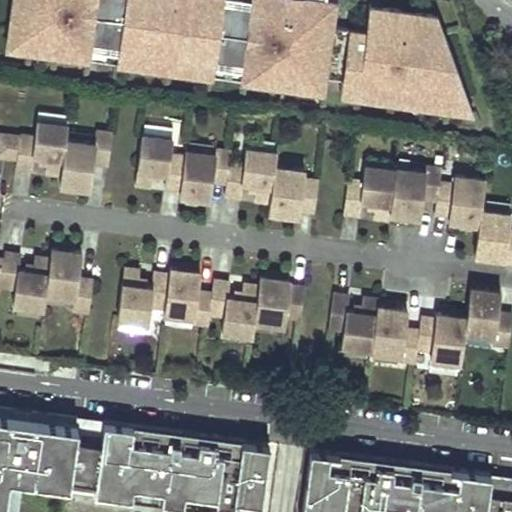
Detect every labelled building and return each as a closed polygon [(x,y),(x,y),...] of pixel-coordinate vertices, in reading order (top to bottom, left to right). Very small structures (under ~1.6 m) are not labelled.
[(13,0),(9,32),(27,35),(25,49),(58,54),(59,45),(117,53),(115,62),(148,66),(149,57),(181,62),(180,71),(212,75),(213,66),(271,74),(270,83),(304,88),(306,73),(341,78),(339,93),(372,97),(374,88),(405,92),(404,102),(451,108),(452,99),(476,102),(446,29),(434,27),(436,13),(419,11),(418,20),(400,18),(402,8),(371,4),(367,29),(323,23),(325,0),(13,0)] [(335,0),(325,0),(323,23),(332,24),(335,0)] [(419,11),(402,8),(400,18),(418,20),(419,11)] [(27,35),(9,32),(7,47),(25,49),(27,35)] [(117,53),(59,45),(58,54),(115,62),(117,53)] [(181,62),(149,57),(148,66),(180,71),(181,62)] [(271,74),(213,66),(212,75),(270,83),(271,74)] [(324,76),(306,73),(304,88),(322,90),(324,76)] [(374,88),(372,97),(404,102),(405,92),(374,88)] [(476,102),(452,99),(451,108),(480,112),(476,102)] [(59,170),(58,180),(65,181),(76,182),(88,184),(91,159),(106,160),(110,128),(96,126),(94,139),(65,135),(67,121),(38,117),(36,131),(20,129),(20,134),(0,131),(0,155),(11,157),(15,158),(14,164),(30,166),(32,151),(38,152),(46,153),(45,160),(44,168),(59,170)] [(140,135),(133,185),(149,186),(150,173),(151,166),(159,167),(165,168),(163,184),(179,186),(179,191),(209,194),(211,176),(226,178),(224,190),(240,192),(242,177),(248,178),(256,179),(255,186),(254,194),(269,196),(268,206),(298,210),(298,204),(313,207),(317,175),(302,173),(303,165),(274,161),(275,151),(245,147),(244,157),(228,155),(230,146),(215,144),(214,149),(184,145),(183,155),(168,153),(170,139),(140,135)] [(37,159),(45,160),(46,153),(38,152),(37,159)] [(486,169),(457,165),(456,170),(441,168),(440,173),(426,171),(427,165),(397,160),(396,165),(367,161),(365,176),(350,174),(345,209),(360,211),(362,195),(368,197),(376,197),(375,205),(374,213),(389,215),(390,209),(420,213),(423,195),(436,197),(435,211),(449,213),(449,218),(479,222),(474,252),(504,256),(503,260),(511,261),(511,225),(509,225),(511,204),(482,200),(486,169)] [(158,174),(159,167),(151,166),(150,173),(158,174)] [(255,186),(256,179),(248,178),(247,185),(255,186)] [(367,204),(375,205),(376,197),(368,197),(367,204)] [(49,249),(48,259),(32,256),(31,264),(30,272),(23,270),(16,270),(19,254),(3,252),(2,259),(0,258),(0,287),(14,290),(12,304),(42,308),(44,294),(73,298),(71,311),(85,313),(90,281),(76,279),(79,253),(67,252),(56,250),(49,249)] [(30,272),(31,264),(24,263),(23,270),(30,272)] [(192,322),(191,327),(206,329),(207,320),(222,322),(221,332),(251,337),(252,326),(282,330),(283,322),(297,324),(302,293),(287,291),(288,286),(281,285),(270,283),(259,282),(257,291),(242,289),(240,297),(239,305),(232,304),(226,303),(228,287),(212,285),(211,298),(196,296),(198,277),(168,273),(168,278),(152,276),(150,291),(143,290),(136,289),(137,282),(139,269),(123,267),(116,316),(146,320),(148,306),(163,308),(162,318),(192,322)] [(447,278),(447,297),(464,297),(463,278),(447,278)] [(137,282),(136,289),(143,290),(144,283),(137,282)] [(233,296),(232,304),(239,305),(240,297),(233,296)] [(387,313),(375,312),(376,305),(361,303),(360,312),(358,319),(351,318),(345,317),(347,302),(331,299),(326,334),(341,336),(339,351),(369,355),(368,361),(398,366),(398,371),(412,373),(414,360),(428,362),(427,371),(457,375),(461,344),(491,348),(490,355),(506,357),(510,325),(494,323),(497,301),(467,297),(463,328),(455,327),(445,325),(433,324),(432,328),(418,326),(417,337),(402,335),(405,316),(398,315),(387,313)] [(352,310),(351,318),(358,319),(360,312),(352,310)] [(76,420),(0,409),(0,511),(10,511),(15,483),(210,511),(256,511),(266,448),(101,424),(99,436),(74,433),(76,420)] [(101,424),(76,420),(74,433),(99,436),(101,424)] [(487,481),(307,454),(298,511),(511,511),(511,489),(511,497),(485,493),(487,481)] [(511,489),(511,484),(487,481),(485,493),(511,497),(511,489)]
